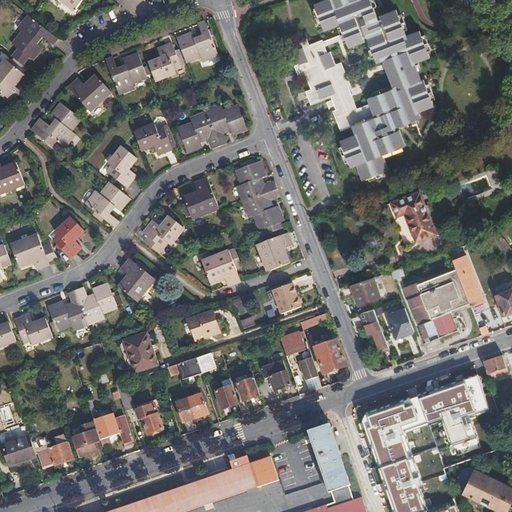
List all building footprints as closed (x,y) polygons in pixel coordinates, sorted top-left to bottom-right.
[(54,0),(71,13),(80,0),(54,0)] [(364,43),(362,39),(365,38),(375,64),(381,62),(383,69),(391,89),(366,99),(368,105),(356,109),(349,90),(352,89),(342,63),(335,65),(331,51),(327,52),(322,40),(310,44),(307,38),(291,44),(293,49),(290,51),(294,64),(291,65),(297,79),(303,77),(304,79),(298,81),(301,89),(307,87),(308,89),(303,91),(308,105),(328,98),(334,111),(330,112),(338,132),(350,127),(354,135),(339,141),(348,167),(355,165),(360,178),(386,167),(381,154),(405,146),(399,130),(394,131),(393,127),(418,118),(417,112),(431,106),(422,79),(419,80),(413,62),(428,56),(418,30),(404,35),(394,9),(378,14),(379,18),(376,19),(368,0),(321,0),(311,4),(322,30),(339,24),(349,48),(364,43)] [(42,46),(39,44),(36,42),(42,34),(45,36),(53,42),(58,35),(27,13),(16,28),(23,33),(14,45),(33,59),(42,46)] [(217,53),(204,21),(197,23),(199,29),(201,35),(193,37),(191,32),(177,37),(185,58),(199,53),(201,59),(217,53)] [(201,35),(199,29),(191,32),(193,37),(201,35)] [(39,44),(45,36),(42,34),(36,42),(39,44)] [(148,65),(154,84),(176,76),(174,71),(180,68),(172,46),(157,52),(160,60),(148,65)] [(132,80),(144,75),(136,54),(123,59),(125,65),(117,68),(115,62),(112,56),(105,59),(118,93),(134,87),(132,80)] [(16,80),(21,72),(4,59),(0,63),(0,88),(14,98),(24,86),(19,82),(16,80)] [(125,65),(123,59),(122,59),(122,60),(115,62),(117,68),(125,65)] [(19,82),(25,74),(21,72),(16,80),(19,82)] [(88,82),(96,75),(93,72),(85,79),(88,82)] [(69,87),(90,111),(111,92),(96,75),(88,82),(82,76),(69,87)] [(354,100),(357,108),(365,106),(362,97),(354,100)] [(38,123),(66,146),(77,132),(70,127),(80,114),(63,100),(52,114),(55,116),(58,118),(53,125),(50,122),(43,117),(38,123)] [(247,129),(240,111),(226,116),(223,108),(208,114),(220,146),(228,143),(225,136),(223,131),(232,128),(233,132),(234,135),(247,129)] [(182,134),(189,153),(204,148),(203,144),(201,141),(210,137),(212,141),(215,148),(220,146),(208,114),(192,120),(196,129),(182,134)] [(53,125),(58,118),(55,116),(50,122),(53,125)] [(135,133),(142,152),(153,148),(156,147),(158,152),(159,155),(173,151),(166,129),(157,132),(155,126),(135,133)] [(109,169),(128,183),(136,171),(133,169),(129,166),(132,162),(137,154),(121,143),(109,161),(112,163),(109,169)] [(0,161),(0,195),(23,186),(15,165),(5,169),(3,165),(2,161),(0,161)] [(244,202),(277,189),(274,182),(262,187),(259,177),(262,176),(265,174),(260,161),(239,169),(244,182),(238,185),(244,202)] [(121,205),(130,194),(112,180),(102,192),(97,188),(87,201),(117,224),(121,219),(109,209),(115,202),(121,205)] [(185,197),(194,220),(220,210),(209,180),(192,186),(195,194),(185,197)] [(283,220),(278,206),(274,208),(271,208),(268,201),(271,199),(280,196),(277,189),(244,202),(250,217),(257,215),(265,233),(283,227),(280,221),(283,220)] [(440,231),(424,191),(400,200),(405,213),(409,211),(421,239),(440,231)] [(405,213),(400,200),(396,201),(401,215),(405,213)] [(57,242),(74,258),(85,246),(83,244),(78,240),(81,237),(88,229),(74,216),(58,234),(62,237),(57,242)] [(172,248),(182,234),(185,230),(171,219),(165,226),(162,231),(158,227),(154,225),(147,236),(148,237),(144,242),(160,254),(167,245),(172,248)] [(288,231),(259,242),(269,270),(290,262),(286,251),(289,250),(294,248),(288,231)] [(144,242),(148,237),(147,236),(143,233),(139,238),(144,242)] [(482,246),(494,242),(490,236),(488,237),(480,240),(482,246)] [(39,237),(13,247),(22,268),(31,264),(33,268),(35,274),(51,267),(39,237)] [(0,282),(5,281),(3,277),(2,272),(5,271),(15,267),(8,249),(0,252),(0,282)] [(240,283),(236,270),(243,267),(236,249),(210,259),(203,261),(211,283),(222,279),(224,282),(226,288),(240,283)] [(458,259),(454,249),(449,251),(453,261),(458,259)] [(484,302),(466,256),(458,259),(453,261),(455,267),(470,306),(484,302)] [(120,287),(138,301),(156,278),(132,259),(121,274),(127,279),(120,287)] [(470,306),(455,267),(404,287),(424,343),(438,338),(457,332),(451,313),(470,306)] [(380,296),(374,277),(351,285),(358,303),(380,296)] [(272,289),(280,314),(301,307),(292,283),(272,289)] [(81,292),(94,325),(108,319),(105,313),(119,307),(112,287),(98,293),(98,295),(100,297),(92,300),(88,289),(81,292)] [(511,290),(497,296),(503,315),(511,311),(511,290)] [(94,325),(81,292),(74,295),(77,304),(78,306),(70,309),(69,306),(68,304),(53,310),(61,330),(75,324),(78,331),(94,325)] [(237,313),(245,310),(242,301),(235,303),(237,313)] [(188,318),(195,340),(207,336),(207,334),(212,332),(213,334),(219,332),(212,309),(188,318)] [(413,332),(404,309),(387,316),(396,338),(413,332)] [(389,349),(373,310),(361,314),(366,326),(370,325),(381,352),(389,349)] [(33,337),(35,343),(55,334),(56,334),(48,316),(40,320),(36,321),(34,316),(33,313),(17,319),(26,339),(33,337)] [(329,321),(328,318),(326,313),(314,317),(315,321),(317,325),(329,321)] [(244,328),(257,326),(255,317),(243,320),(244,328)] [(0,346),(18,340),(11,321),(2,325),(0,325),(0,346)] [(479,329),(481,336),(487,334),(484,327),(479,329)] [(147,332),(125,339),(136,371),(156,364),(152,352),(154,352),(147,332)] [(304,350),(298,332),(280,338),(286,356),(304,350)] [(438,338),(424,343),(427,351),(441,346),(438,338)] [(347,366),(339,345),(337,341),(325,345),(334,367),(335,371),(347,366)] [(334,367),(325,345),(314,350),(324,375),(335,371),(334,367)] [(215,367),(210,353),(199,356),(196,357),(201,371),(215,367)] [(507,366),(503,355),(488,360),(484,361),(486,367),(488,372),(507,366)] [(201,371),(196,357),(178,364),(181,372),(183,378),(201,371)] [(317,377),(311,359),(306,361),(306,358),(300,360),(301,362),(299,363),(306,381),(317,377)] [(291,385),(282,359),(262,367),(266,378),(270,377),(275,391),(291,385)] [(181,372),(178,364),(168,367),(171,375),(181,372)] [(98,375),(101,383),(107,381),(105,373),(98,375)] [(81,385),(79,378),(72,380),(75,387),(81,385)] [(260,396),(254,379),(237,385),(243,402),(260,396)] [(133,407),(125,382),(115,385),(124,410),(133,407)] [(238,404),(232,386),(216,392),(222,410),(238,404)] [(490,410),(484,393),(470,397),(467,388),(443,396),(441,391),(432,393),(441,420),(473,409),(476,415),(490,410)] [(504,425),(491,389),(484,391),(484,393),(490,410),(492,416),(495,415),(499,426),(504,425)] [(209,416),(202,396),(190,399),(197,420),(209,416)] [(197,420),(190,399),(176,404),(183,425),(197,420)] [(108,415),(106,410),(95,414),(97,419),(108,415)] [(417,433),(412,418),(405,421),(398,418),(395,410),(380,416),(381,417),(377,425),(385,429),(393,427),(400,431),(402,438),(417,433)] [(115,435),(108,415),(97,419),(95,414),(94,411),(90,412),(96,431),(102,446),(111,444),(109,437),(115,435)] [(142,420),(148,436),(164,431),(159,415),(142,420)] [(130,434),(127,426),(125,427),(122,418),(114,420),(122,443),(130,441),(128,435),(130,434)] [(367,511),(363,499),(354,502),(328,426),(310,433),(310,435),(305,437),(307,443),(313,441),(335,503),(308,511),(367,511)] [(0,447),(30,438),(26,427),(0,436),(0,447)] [(95,452),(88,433),(72,438),(79,458),(95,452)] [(35,459),(32,450),(34,449),(32,446),(30,438),(0,447),(0,451),(6,469),(35,459)] [(73,460),(66,438),(58,441),(60,446),(38,454),(43,468),(54,464),(55,466),(73,460)] [(280,481),(272,456),(252,463),(249,455),(229,462),(232,471),(239,469),(246,490),(257,486),(258,488),(280,481)] [(511,502),(511,486),(505,483),(506,478),(501,477),(500,480),(490,475),(476,468),(463,493),(498,511),(500,511),(507,511),(511,505),(511,502)] [(246,490),(239,469),(232,471),(199,482),(206,502),(246,490)] [(501,477),(502,475),(493,470),(490,475),(500,480),(501,477)] [(177,511),(206,502),(199,482),(109,511),(177,511)] [(468,507),(463,494),(462,495),(454,498),(459,509),(460,510),(468,507)] [(450,511),(459,509),(454,498),(429,507),(427,501),(418,504),(421,510),(416,511),(450,511)]
